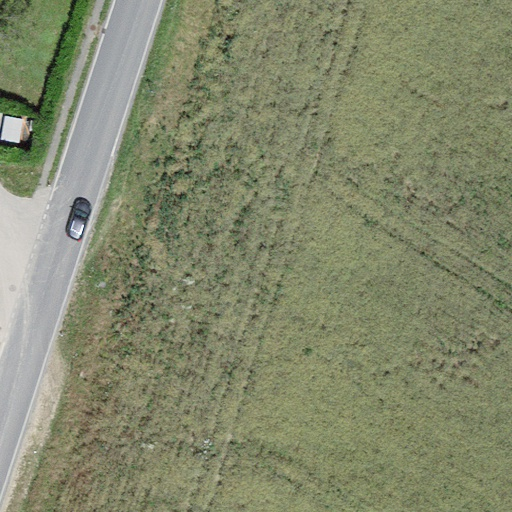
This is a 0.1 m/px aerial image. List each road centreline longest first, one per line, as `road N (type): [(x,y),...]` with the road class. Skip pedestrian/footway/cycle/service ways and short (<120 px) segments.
road 1 (tertiary): [(55,262),(140,0)]
road 2 (tertiary): [(0,434),(55,262)]
